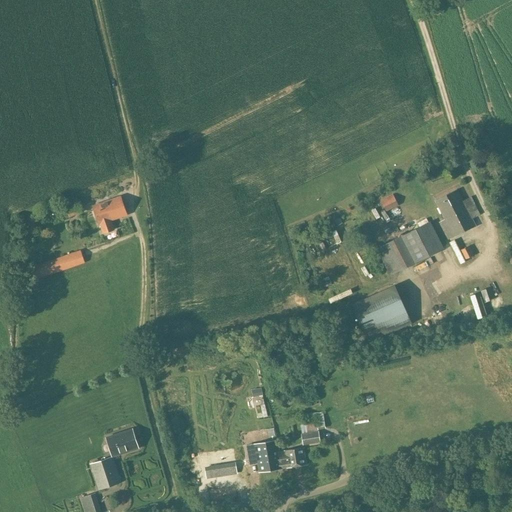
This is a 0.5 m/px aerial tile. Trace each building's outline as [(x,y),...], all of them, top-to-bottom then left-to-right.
[(457,190),(435,201),(444,220),(439,222),(448,240),(476,226),(472,219),(480,216),(474,205),(475,204),(471,197),(463,201),(457,190)] [(393,195),(380,201),(386,212),(399,206),(393,195)] [(121,197),(93,207),(99,224),(100,224),(103,233),(114,230),(111,221),(127,215),(121,197)] [(78,202),(65,207),(69,218),(82,213),(78,202)] [(33,218),(23,220),(25,227),(34,224),(33,218)] [(430,222),(376,249),(390,276),(444,249),(430,222)] [(334,232),(338,244),(345,241),(340,229),(334,232)] [(469,246),(460,251),(464,260),(474,255),(469,246)] [(81,250),(30,268),(34,281),(85,264),(81,250)] [(395,285),(351,305),(368,343),(412,324),(395,285)] [(483,290),(487,302),(494,300),(490,288),(483,290)] [(480,293),(472,295),(479,319),(487,317),(480,293)] [(256,409),(258,418),(269,416),(267,406),(256,409)] [(314,424),(301,427),(304,445),(320,443),(318,430),(325,429),(323,412),(313,414),(314,424)] [(198,414),(186,417),(190,436),(202,434),(198,414)] [(112,457),(91,464),(99,490),(121,483),(113,457),(138,448),(132,430),(106,438),(111,453),(112,457)] [(277,441),(255,444),(259,472),(282,469),(306,465),(304,449),(279,452),(277,441)] [(206,478),(221,476),(220,466),(204,469),(206,478)] [(100,511),(95,494),(80,498),(84,511),(100,511)] [(414,496),(403,500),(406,508),(417,505),(414,496)]
